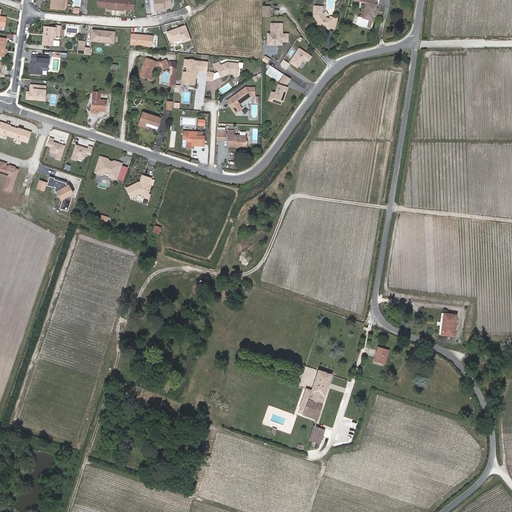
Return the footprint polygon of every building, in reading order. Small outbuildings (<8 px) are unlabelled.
[(50,0),(50,10),(60,12),(61,0),(50,0)] [(102,0),(97,0),(96,10),(102,11),(102,10),(106,10),(106,11),(110,11),(110,13),(119,13),(119,12),(123,13),(123,12),(127,12),(127,13),(132,13),(133,3),(102,0)] [(170,0),(159,0),(153,0),(154,14),(164,14),(163,10),(171,9),(170,0)] [(353,0),(353,1),(367,4),(364,19),(358,17),(356,26),(370,29),(371,21),(373,21),(374,17),(376,17),(378,10),(375,10),(377,0),(375,0),(353,0)] [(323,8),(314,8),(314,18),(320,24),(321,23),(321,24),(321,25),(327,27),(326,28),(330,29),(331,28),(335,29),(337,19),(333,18),(333,20),(326,18),(323,15),(323,8)] [(187,24),(166,31),(170,42),(181,38),(183,42),(192,39),(187,24)] [(266,36),(266,42),(271,43),(270,47),(279,48),(279,44),(287,45),(287,37),(281,37),(281,26),(270,26),(269,36),(266,36)] [(44,34),(42,34),(41,48),(51,48),(52,40),(54,40),(54,37),(58,37),(59,29),(54,29),(54,31),(45,30),(44,34)] [(131,33),(130,44),(153,46),(154,35),(131,33)] [(100,35),(89,34),(88,44),(110,46),(111,35),(103,35),(103,36),(100,36),(100,35)] [(288,65),(296,71),(302,61),(307,64),(310,60),(298,51),(288,65)] [(29,64),(32,64),(32,67),(28,67),(28,78),(39,79),(39,73),(44,74),(46,60),(29,59),(29,64)] [(146,61),(139,79),(151,84),(152,79),(150,78),(154,69),(161,69),(163,72),(169,69),(166,62),(159,65),(155,65),(146,61)] [(185,81),(181,81),(181,83),(183,87),(189,88),(191,87),(193,86),(193,85),(194,76),(196,76),(197,74),(201,74),(201,65),(198,65),(197,66),(193,66),(192,64),(192,63),(190,63),(189,63),(188,64),(183,63),(182,70),(186,71),(185,76),(185,81)] [(282,63),(280,67),(281,70),(285,73),(289,67),(282,63)] [(215,71),(218,80),(227,77),(235,78),(237,67),(225,65),(219,68),(217,65),(212,68),(213,71),(215,71)] [(290,84),(284,79),(278,89),(272,102),(282,106),(287,92),(285,91),(290,84)] [(43,90),(28,89),(28,93),(29,93),(29,96),(28,96),(25,96),(24,103),(31,104),(31,102),(42,103),(43,90)] [(249,99),(243,91),(224,105),(233,117),(239,112),(236,108),(249,99)] [(92,95),(90,116),(95,116),(95,114),(103,114),(104,105),(98,104),(99,96),(92,95)] [(280,110),(282,106),(272,102),(274,97),(272,96),(268,105),(280,110)] [(158,122),(141,116),(138,126),(148,130),(155,132),(158,122)] [(224,133),(215,133),(215,141),(224,142),(224,133)] [(234,134),(226,133),(226,138),(228,138),(228,149),(246,149),(246,143),(245,143),(245,139),(234,139),(234,134)] [(199,135),(181,134),(181,141),(185,142),(184,150),(189,151),(189,148),(202,149),(202,139),(199,139),(199,135)] [(61,160),(66,145),(54,140),(54,138),(50,136),(47,145),(51,147),(49,151),(56,154),(55,158),(61,160)] [(89,145),(88,147),(76,144),(71,158),(84,162),(86,153),(91,155),(94,146),(89,145)] [(114,163),(112,162),(109,163),(106,162),(105,160),(103,159),(102,161),(97,160),(93,174),(98,176),(98,174),(103,175),(102,176),(105,177),(106,176),(109,178),(109,179),(114,181),(119,166),(117,166),(114,164),(114,163)] [(2,190),(8,192),(15,171),(11,169),(12,168),(7,166),(6,168),(3,166),(3,165),(0,163),(0,171),(1,172),(0,174),(6,177),(2,190)] [(119,166),(114,181),(120,183),(125,168),(119,166)] [(125,189),(129,198),(138,194),(143,196),(143,198),(147,200),(148,196),(146,195),(148,187),(146,186),(148,180),(140,177),(138,183),(136,183),(125,189)] [(48,178),(45,187),(53,189),(55,189),(55,190),(54,191),(55,195),(58,194),(60,200),(57,211),(65,213),(70,198),(64,185),(53,181),(53,180),(48,178)] [(38,182),(35,190),(42,192),(45,184),(38,182)] [(159,234),(162,227),(155,224),(153,231),(159,234)] [(273,280),(279,269),(271,265),(265,275),(273,280)] [(442,317),(440,338),(452,339),(454,318),(442,317)] [(378,352),(374,365),(385,369),(389,356),(378,352)] [(331,376),(318,372),(311,392),(306,390),(298,411),(316,418),(331,376)] [(322,430),(313,427),(308,440),(317,443),(322,430)]
